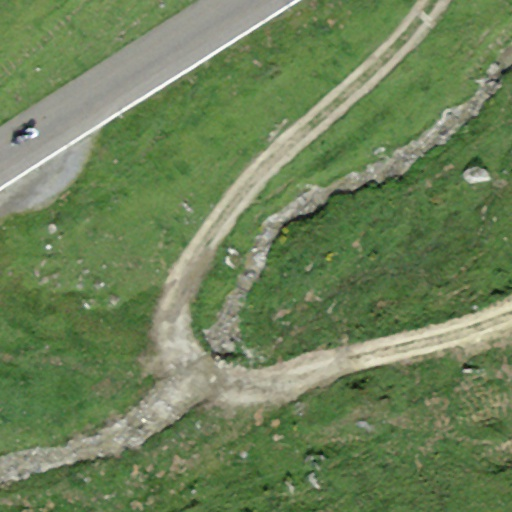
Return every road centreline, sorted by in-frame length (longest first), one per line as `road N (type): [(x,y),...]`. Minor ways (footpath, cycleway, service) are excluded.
road 1 (track): [(440,0),(361,90),(243,200),(174,302),(172,340),(197,377),(244,393),(277,392),(511,322)]
road 2 (primary): [(252,0),(0,157)]
